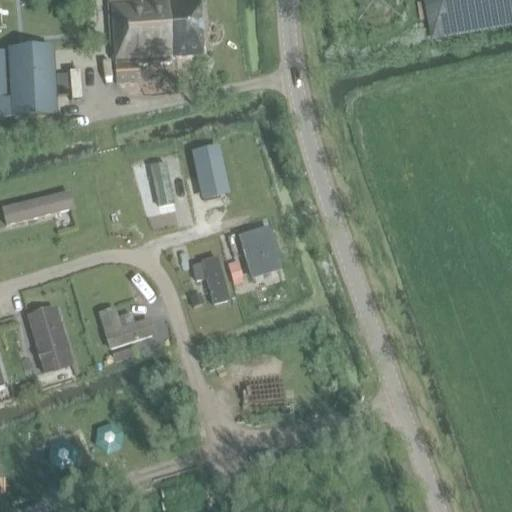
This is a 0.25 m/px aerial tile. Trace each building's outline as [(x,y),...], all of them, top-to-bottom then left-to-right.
[(511,0),(423,0),(431,44),(511,29),(511,0)] [(198,5),(198,1),(107,7),(110,50),(112,50),(113,69),(114,69),(115,86),(136,85),(135,67),(170,65),(170,61),(202,59),(199,5),(198,5)] [(13,122),(53,120),(49,51),(9,53),(13,122)] [(2,212),(7,230),(76,212),(71,193),(2,212)] [(193,267),(199,284),(207,281),(215,307),(232,301),(218,259),(193,267)] [(36,307),(46,346),(77,338),(67,299),(36,307)] [(113,364),(138,357),(134,342),(156,337),(152,320),(136,324),(133,314),(119,317),(117,309),(100,314),(113,364)]
